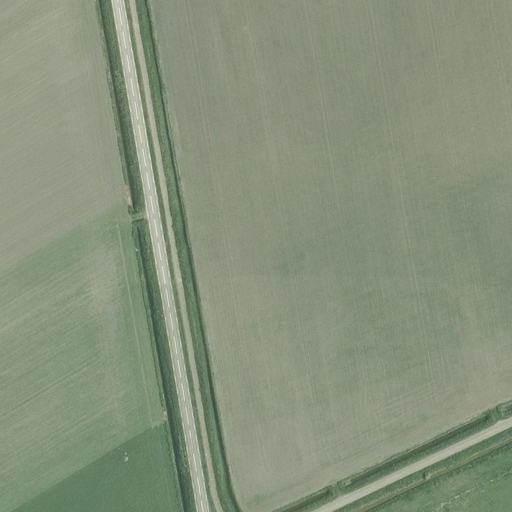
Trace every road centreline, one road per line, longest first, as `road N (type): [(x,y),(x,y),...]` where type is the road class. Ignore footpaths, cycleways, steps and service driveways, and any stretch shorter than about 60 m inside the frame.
road 1 (tertiary): [(202,511),(116,0)]
road 2 (unclassified): [(319,511),(511,420)]
